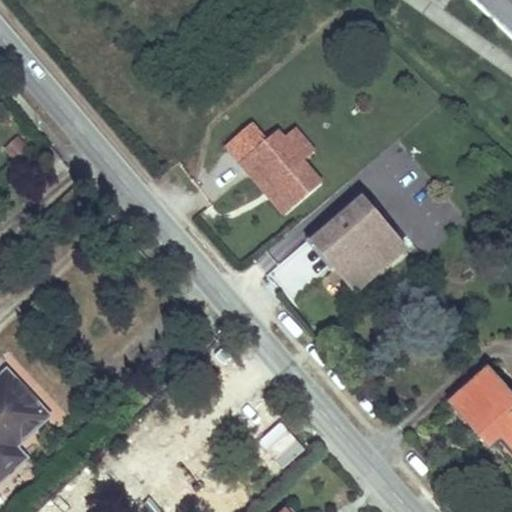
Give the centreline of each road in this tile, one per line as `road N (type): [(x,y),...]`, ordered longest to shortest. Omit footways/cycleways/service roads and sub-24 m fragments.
road 1 (tertiary): [(412,511),(0,35)]
road 2 (unknown): [(137,194),(0,325)]
road 3 (unknown): [(99,150),(0,247)]
